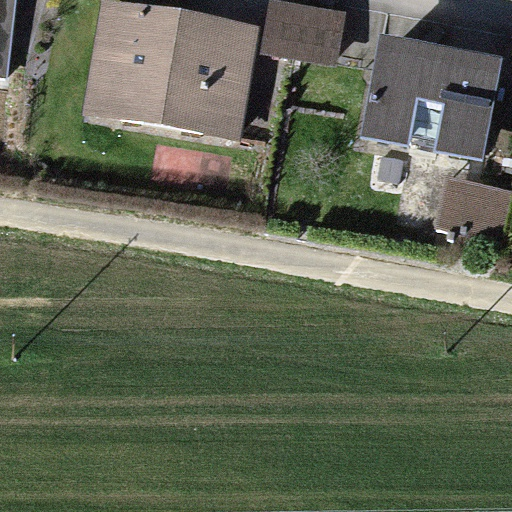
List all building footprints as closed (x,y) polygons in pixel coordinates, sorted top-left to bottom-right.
[(20,0),(0,0),(0,84),(11,86),(20,0)] [(340,13),(271,1),(263,50),(331,62),(340,13)] [(242,31),(99,9),(83,111),(226,133),(242,31)] [(485,68),(377,51),(364,137),(472,154),(485,68)] [(511,192),(448,180),(439,227),(502,239),(511,192)]
